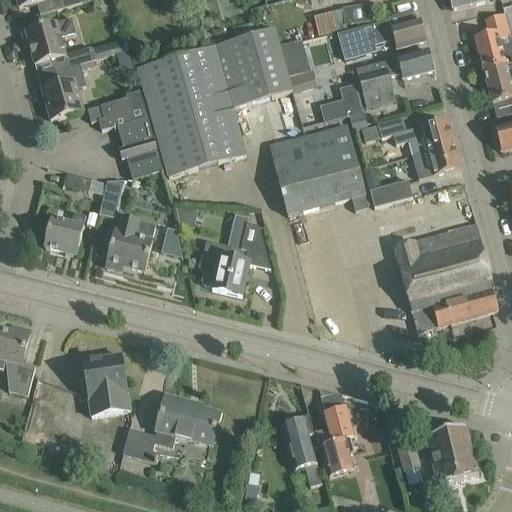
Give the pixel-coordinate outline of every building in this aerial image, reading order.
[(16,0),(19,11),(37,6),(40,18),(52,15),(65,11),(70,10),(70,8),(84,4),(98,1),(97,0),(60,0),(50,3),(49,0),(16,0)] [(449,0),(453,13),(500,1),(499,0),(449,0)] [(475,41),(484,74),(511,66),(511,9),(504,12),(505,17),(486,22),(490,37),(475,41)] [(314,20),(318,39),(348,32),(343,13),(314,20)] [(26,37),(22,38),(26,50),(30,49),(35,68),(53,63),(56,75),(96,64),(129,54),(126,43),(93,52),(92,50),(77,55),(65,58),(61,41),(77,37),(72,21),(54,26),(53,24),(43,27),(44,29),(26,34),(26,37)] [(390,23),(338,37),(345,63),(376,55),(375,48),(394,43),(396,53),(407,50),(426,45),(420,23),(392,31),(390,23)] [(275,33),(215,50),(233,113),(293,96),(280,50),(275,33)] [(286,48),(280,50),(293,96),(295,103),(301,101),(299,93),(317,88),(313,73),(311,74),(302,44),(309,42),(308,37),(284,43),(286,48)] [(233,113),(215,50),(138,73),(169,181),(247,159),(233,113)] [(358,73),(352,75),(355,88),(356,91),(362,114),(363,113),(378,109),(396,104),(393,91),(390,82),(402,78),(403,83),(415,80),(434,75),(429,53),(409,59),(358,73)] [(96,64),(56,75),(60,87),(42,92),(51,124),(84,114),(78,93),(87,90),(82,73),(97,69),(96,64)] [(511,66),(484,74),(493,107),(497,121),(511,116),(511,66)] [(355,88),(340,92),(343,103),(347,120),(349,120),(364,116),(363,114),(363,113),(362,114),(356,91),(355,88)] [(117,130),(147,122),(139,95),(126,99),(125,99),(126,103),(87,114),(90,126),(99,123),(102,134),(117,130)] [(364,118),(349,122),(354,136),(367,132),(364,118)] [(393,139),(406,135),(401,121),(375,128),(379,143),(393,139)] [(117,130),(133,183),(162,175),(147,122),(117,130)] [(413,159),(429,155),(454,148),(447,124),(406,135),(393,139),(396,150),(409,146),(413,159)] [(511,125),(495,130),(501,155),(511,152),(511,125)] [(269,150),(288,219),(351,202),(355,215),(369,211),(347,129),(269,150)] [(454,148),(429,155),(414,159),(417,173),(420,184),(460,173),(454,148)] [(67,177),(64,190),(90,196),(93,183),(67,177)] [(370,194),(375,212),(414,201),(408,183),(370,194)] [(99,219),(115,223),(125,185),(108,186),(99,219)] [(194,212),(176,208),(181,228),(190,230),(194,212)] [(84,230),(83,229),(86,219),(74,216),(72,226),(52,221),(45,251),(77,259),(82,239),(84,230)] [(204,277),(202,285),(204,289),(213,291),(212,293),(242,300),(247,280),(249,268),(271,273),(260,229),(247,227),(249,221),(235,218),(228,250),(206,245),(203,258),(220,261),(216,276),(208,274),(204,277)] [(116,234),(107,270),(122,274),(123,270),(144,276),(156,229),(123,221),(119,235),(116,234)] [(458,233),(393,251),(412,315),(493,293),(494,293),(477,228),(458,233)] [(493,293),(412,315),(412,317),(417,337),(493,315),(498,314),(498,313),(493,293)] [(13,335),(0,331),(0,368),(6,370),(7,364),(22,367),(30,335),(14,331),(13,335)] [(83,365),(92,421),(131,414),(122,359),(83,365)] [(9,395),(28,400),(36,369),(35,369),(33,374),(20,371),(13,395),(9,394),(9,395)] [(354,457),(350,441),(357,440),(355,431),(352,432),(344,399),(333,397),(333,398),(321,401),(331,436),(318,439),(329,481),(355,474),(350,458),(354,457)] [(221,417),(184,407),(185,404),(166,399),(157,435),(156,440),(129,433),(123,458),(157,467),(158,463),(156,463),(158,457),(153,456),(155,448),(173,452),(176,440),(212,449),(221,417)] [(314,437),(310,422),(283,429),(295,474),(305,471),(310,491),(322,488),(309,439),(314,437)] [(426,440),(439,490),(479,479),(466,429),(426,440)] [(397,448),(404,475),(420,470),(413,444),(397,448)]
